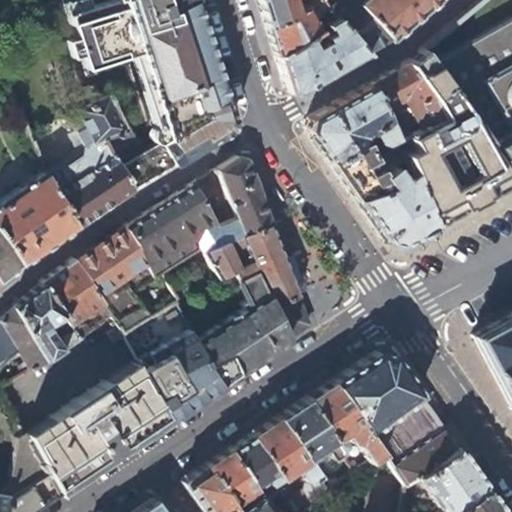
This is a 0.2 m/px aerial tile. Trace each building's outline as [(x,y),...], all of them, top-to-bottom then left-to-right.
[(104,7),(103,4),(101,0),(94,0),(77,5),(80,14),(88,11),(104,7)] [(224,93),(218,75),(196,0),(167,10),(163,0),(123,0),(104,7),(88,11),(80,14),(86,36),(91,53),(96,69),(147,53),(185,158),(204,147),(185,111),(190,109),(224,93)] [(163,0),(167,10),(196,0),(163,0)] [(286,0),(291,6),(298,0),(253,0),(263,29),(282,14),(272,0),(286,0)] [(319,2),(317,0),(298,0),(291,6),(282,14),(263,29),(272,57),(300,35),(310,26),(304,13),(319,2)] [(335,0),(324,8),(327,13),(362,55),(388,39),(352,0),(335,0)] [(352,0),(388,39),(434,0),(352,0)] [(306,44),(300,35),(272,57),(284,95),(293,96),(362,55),(327,13),(318,20),(324,28),(316,33),(318,35),(306,44)] [(511,17),(432,65),(511,181),(511,180),(511,17)] [(311,26),(316,33),(324,28),(318,20),(315,23),(311,26)] [(318,35),(316,33),(311,26),(310,26),(300,35),(306,44),(318,35)] [(83,55),(91,53),(86,36),(78,38),(83,55)] [(421,50),(402,64),(429,105),(435,121),(390,144),(396,156),(400,165),(407,180),(428,225),(469,204),(511,181),(432,65),(421,50)] [(411,123),(387,136),(390,143),(390,144),(435,121),(429,105),(402,64),(385,74),(364,87),(377,116),(394,108),(405,111),(411,123)] [(375,144),(381,148),(390,143),(387,136),(377,116),(364,87),(306,122),(302,131),(311,144),(326,164),(361,147),(360,137),(369,134),(375,144)] [(78,96),(83,106),(95,100),(89,90),(78,96)] [(110,92),(106,94),(111,105),(119,123),(121,122),(123,121),(110,92)] [(185,111),(204,147),(231,131),(234,126),(224,93),(190,109),(185,111)] [(111,105),(106,94),(95,100),(83,106),(66,115),(74,131),(93,121),(127,192),(156,175),(176,163),(163,140),(157,144),(142,151),(126,120),(123,121),(121,122),(119,123),(111,105)] [(56,167),(43,174),(71,230),(98,212),(127,192),(93,121),(74,131),(82,146),(81,157),(62,170),(56,167)] [(381,148),(388,160),(396,156),(390,144),(390,143),(381,148)] [(372,169),(361,147),(326,164),(336,179),(351,201),(383,189),(377,178),(372,169)] [(388,160),(372,169),(377,178),(388,172),(400,165),(396,156),(388,160)] [(183,192),(123,230),(147,260),(155,270),(158,273),(199,251),(267,225),(244,163),(235,159),(214,173),(233,222),(212,231),(189,189),(183,192)] [(41,170),(0,201),(0,240),(18,266),(34,256),(71,230),(43,174),(41,170)] [(396,186),(388,172),(377,178),(383,189),(351,201),(360,213),(369,226),(379,241),(390,245),(428,225),(407,180),(396,186)] [(224,265),(228,273),(232,282),(240,278),(249,274),(266,310),(294,296),(280,260),(277,252),(267,225),(199,251),(209,272),(224,265)] [(124,276),(147,260),(123,230),(105,242),(72,263),(96,305),(106,319),(114,330),(118,334),(169,304),(172,301),(158,273),(155,270),(148,275),(150,278),(139,285),(136,280),(131,283),(124,276)] [(0,281),(18,266),(0,240),(0,281)] [(99,323),(106,319),(96,305),(72,263),(60,270),(37,285),(74,339),(83,333),(79,327),(75,330),(70,323),(90,310),(99,323)] [(213,280),(228,273),(224,265),(209,272),(213,280)] [(188,343),(199,364),(220,351),(232,374),(282,341),(266,310),(249,274),(240,278),(252,301),(188,343)] [(74,339),(37,285),(27,293),(9,308),(40,361),(74,339)] [(266,310),(282,341),(304,325),(294,296),(266,310)] [(199,364),(169,304),(118,334),(137,365),(133,366),(134,370),(136,377),(164,419),(210,389),(232,374),(220,351),(199,364)] [(17,376),(40,361),(9,308),(0,314),(0,360),(12,352),(19,362),(11,368),(17,376)] [(511,314),(469,338),(510,412),(511,411),(511,314)] [(112,347),(121,340),(118,334),(114,330),(105,337),(112,347)] [(375,351),(329,382),(365,434),(419,397),(394,362),(389,356),(375,351)] [(44,424),(21,438),(41,473),(53,493),(164,419),(136,377),(134,370),(102,389),(99,385),(42,421),(44,424)] [(378,454),(365,434),(329,382),(320,388),(303,400),(330,441),(340,435),(346,443),(355,446),(367,463),(378,454)] [(338,453),(330,441),(303,400),(291,408),(277,417),(311,471),(338,453)] [(324,493),(311,471),(277,417),(267,424),(250,435),(275,474),(293,463),(304,482),(303,486),(288,496),(298,511),(324,493)] [(400,486),(412,478),(454,448),(440,428),(417,445),(387,467),(400,486)] [(3,478),(0,477),(0,511),(3,499),(41,473),(21,438),(18,433),(8,438),(3,478)] [(275,474),(250,435),(240,442),(226,452),(258,500),(265,495),(281,484),(275,474)] [(450,511),(483,489),(466,465),(454,448),(412,478),(435,511),(450,511)] [(239,497),(247,508),(258,500),(226,452),(212,461),(203,467),(227,504),(239,497)] [(231,511),(232,511),(227,504),(203,467),(193,474),(179,483),(200,511),(231,511)] [(0,511),(24,511),(53,493),(41,473),(3,499),(0,511)] [(499,511),(496,508),(483,489),(450,511),(499,511)] [(277,511),(265,495),(258,500),(247,508),(241,511),(277,511)] [(160,511),(152,501),(136,511),(160,511)]
